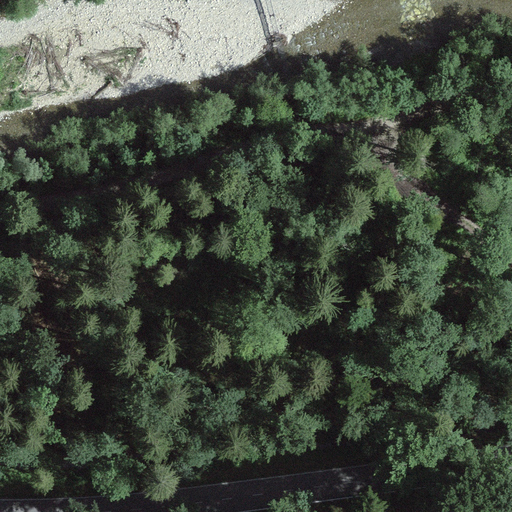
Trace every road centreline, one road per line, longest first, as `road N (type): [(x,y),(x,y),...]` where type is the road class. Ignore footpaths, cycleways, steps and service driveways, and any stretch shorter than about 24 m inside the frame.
road 1 (track): [(511,85),(364,127),(303,134),(0,207)]
road 2 (secondary): [(511,462),(133,511)]
road 3 (track): [(511,246),(463,225),(364,127)]
